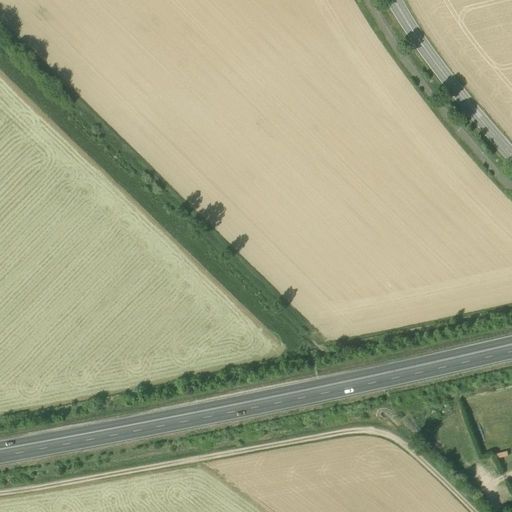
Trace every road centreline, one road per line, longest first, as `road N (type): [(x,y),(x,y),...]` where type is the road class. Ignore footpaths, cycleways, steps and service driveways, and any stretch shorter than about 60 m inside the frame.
road 1 (trunk): [(511,348),(0,452)]
road 2 (track): [(0,493),(362,430),(511,395)]
road 3 (track): [(0,27),(323,343)]
road 4 (tertiary): [(511,158),(395,0)]
road 5 (track): [(387,425),(473,511)]
